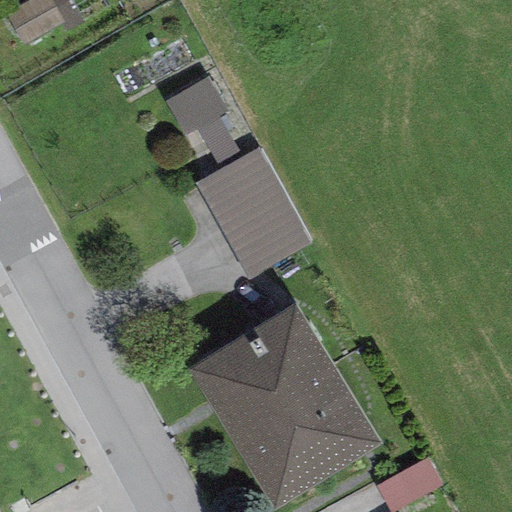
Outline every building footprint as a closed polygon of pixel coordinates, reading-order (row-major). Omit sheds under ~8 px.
[(83,24),(68,0),(33,0),(5,16),(23,47),(63,25),(68,33),(83,24)] [(208,77),(165,100),(184,136),(197,129),(218,117),(227,113),(208,77)] [(240,158),(218,117),(197,129),(218,169),(240,158)] [(218,169),(193,183),(248,280),(312,244),(258,148),(240,158),(218,169)] [(296,304),(187,370),(273,510),(381,444),(296,304)] [(394,511),(442,486),(427,458),(376,486),(389,511),(394,511)]
